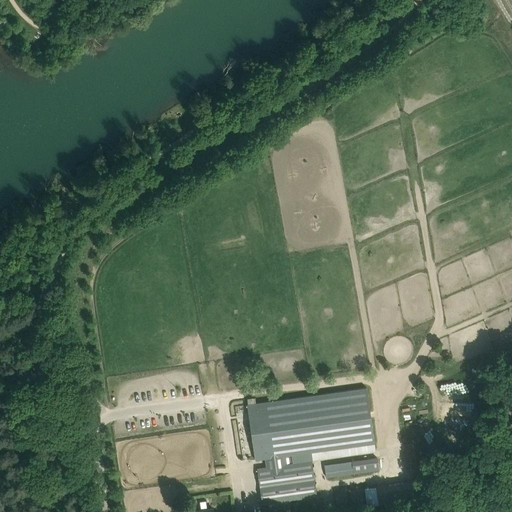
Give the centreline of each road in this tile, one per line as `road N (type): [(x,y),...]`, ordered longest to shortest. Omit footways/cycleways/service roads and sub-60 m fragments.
road 1 (track): [(86,367),(74,296),(99,231),(409,9)]
road 2 (unknown): [(224,397),(381,378),(391,394),(381,413),(390,466)]
